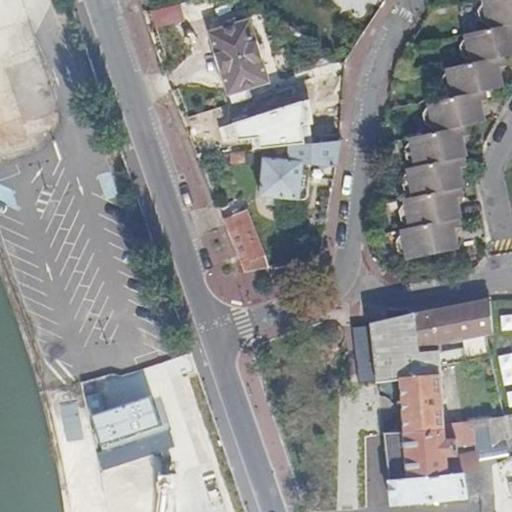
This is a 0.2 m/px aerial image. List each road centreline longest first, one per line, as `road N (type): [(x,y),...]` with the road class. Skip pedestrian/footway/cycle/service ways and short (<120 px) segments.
road 1 (residential): [(208,335),(97,0)]
road 2 (residential): [(415,0),(380,54),(349,253),(332,293)]
road 3 (residential): [(270,511),(208,335)]
road 4 (residential): [(511,277),(405,301),(332,293)]
road 5 (residential): [(332,293),(208,335)]
